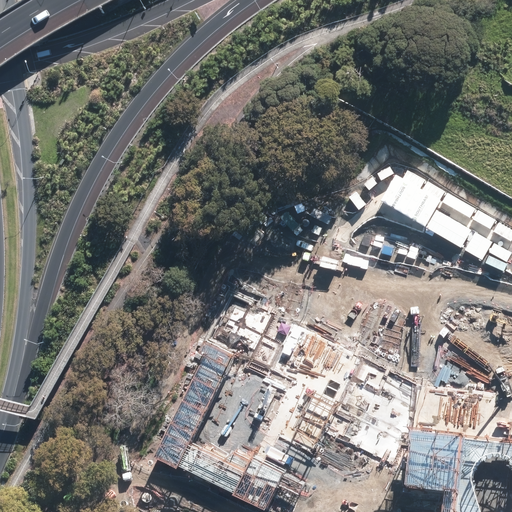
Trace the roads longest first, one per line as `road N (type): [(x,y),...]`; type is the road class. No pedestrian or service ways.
road 1 (motorway): [(251,0),(169,67),(111,142),(70,224),(17,376)]
road 2 (primary): [(5,63),(30,236),(17,376)]
road 3 (motorway): [(197,0),(74,49),(5,63)]
